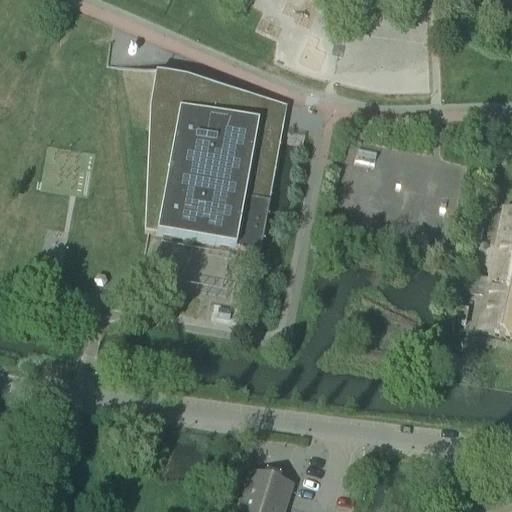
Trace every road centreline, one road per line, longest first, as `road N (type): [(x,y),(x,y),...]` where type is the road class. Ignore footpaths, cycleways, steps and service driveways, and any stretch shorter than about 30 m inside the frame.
road 1 (unclassified): [(511,457),(46,391)]
road 2 (residential): [(8,511),(46,391)]
